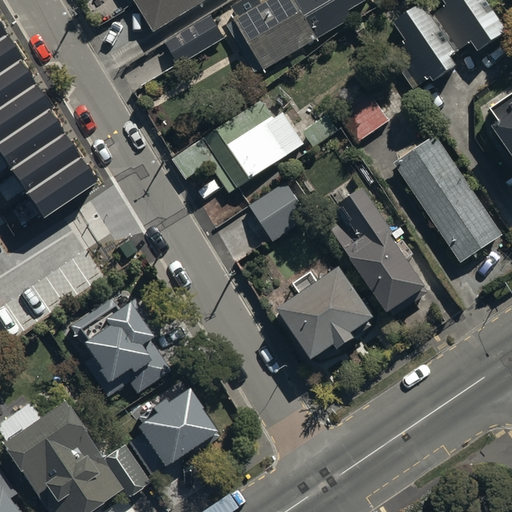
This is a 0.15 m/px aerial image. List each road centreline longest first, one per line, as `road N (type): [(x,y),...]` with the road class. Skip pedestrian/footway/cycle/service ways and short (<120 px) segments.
road 1 (residential): [(31,0),(326,481)]
road 2 (tertiary): [(326,481),(501,362)]
